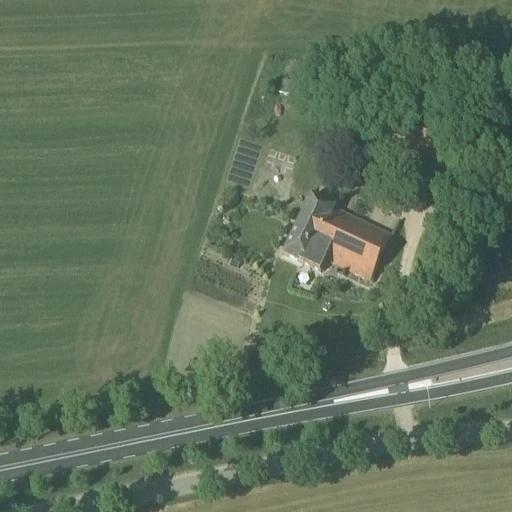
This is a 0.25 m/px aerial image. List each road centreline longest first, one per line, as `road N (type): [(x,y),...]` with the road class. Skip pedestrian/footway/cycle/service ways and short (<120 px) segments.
road 1 (primary): [(0,472),(511,365)]
road 2 (unclassified): [(54,511),(409,438),(511,432)]
